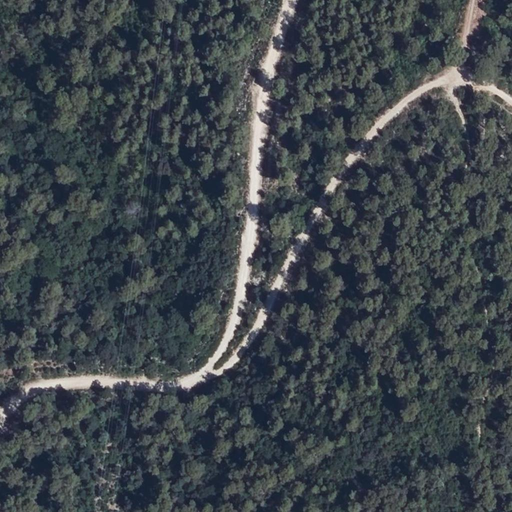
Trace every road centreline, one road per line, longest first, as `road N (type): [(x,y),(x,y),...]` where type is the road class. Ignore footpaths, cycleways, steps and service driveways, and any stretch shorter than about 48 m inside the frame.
road 1 (track): [(511,102),(462,77),(428,86),(398,107),(316,218),(248,343),(198,379)]
road 2 (track): [(289,0),(252,173),(252,243),(239,308),(198,379)]
road 3 (unclassified): [(198,379),(140,389),(37,386),(0,427)]
